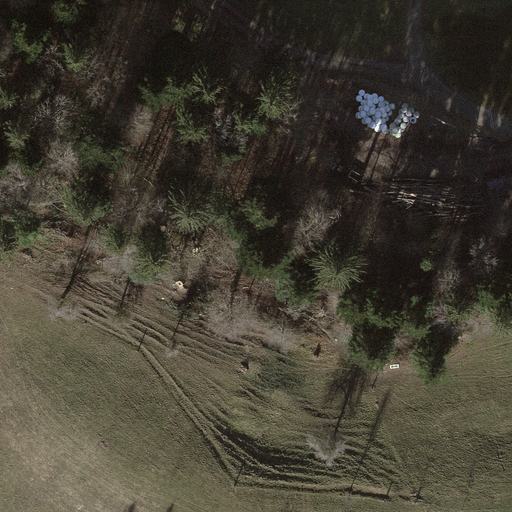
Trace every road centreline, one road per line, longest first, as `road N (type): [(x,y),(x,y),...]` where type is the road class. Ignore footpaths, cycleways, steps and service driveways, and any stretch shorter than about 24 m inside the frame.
road 1 (track): [(207,0),(257,39),(324,67),(423,69)]
road 2 (track): [(420,0),(423,69),(467,112),(511,129)]
